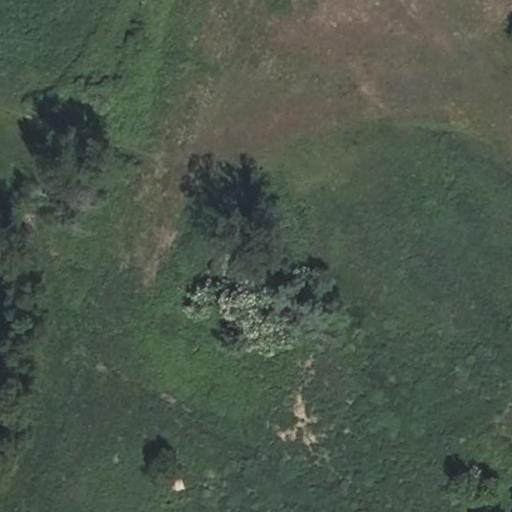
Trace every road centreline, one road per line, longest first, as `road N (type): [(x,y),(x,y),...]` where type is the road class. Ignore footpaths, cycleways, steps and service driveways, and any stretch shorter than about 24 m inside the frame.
road 1 (track): [(511,133),(453,109),(298,139),(212,169),(0,117)]
road 2 (track): [(416,0),(511,121)]
